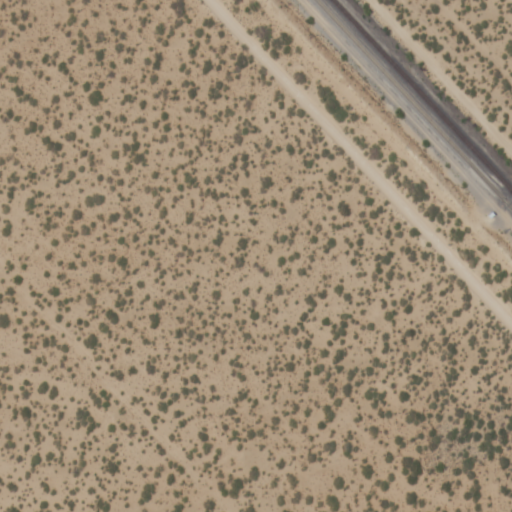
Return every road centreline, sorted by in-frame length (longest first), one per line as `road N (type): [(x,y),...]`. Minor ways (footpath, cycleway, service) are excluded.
road 1 (residential): [(511,323),(209,0)]
road 2 (track): [(0,268),(230,511)]
